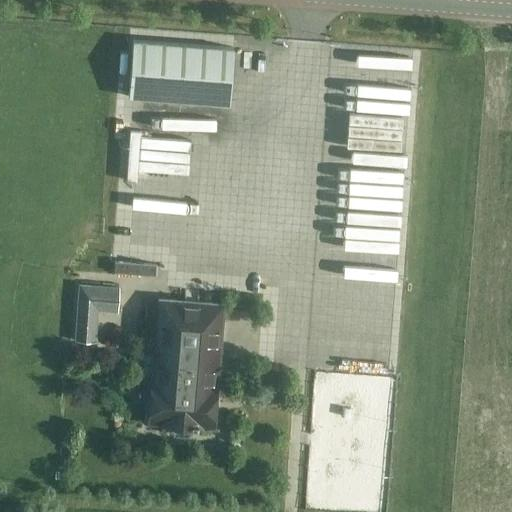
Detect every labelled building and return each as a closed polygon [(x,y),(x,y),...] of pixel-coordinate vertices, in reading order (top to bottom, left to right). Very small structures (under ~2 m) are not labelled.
[(129,97),(229,105),(234,48),(133,40),(129,97)] [(371,53),(371,65),(371,79),(424,79),(424,52),(371,53)] [(356,220),(411,223),(417,115),(362,112),(356,220)] [(114,272),(155,276),(155,264),(114,261),(114,272)] [(119,287),(79,284),(75,340),(96,341),(98,310),(118,311),(119,287)] [(222,304),(160,299),(151,422),(170,423),(169,428),(175,434),(187,435),(193,429),(194,425),(212,427),(222,304)]
